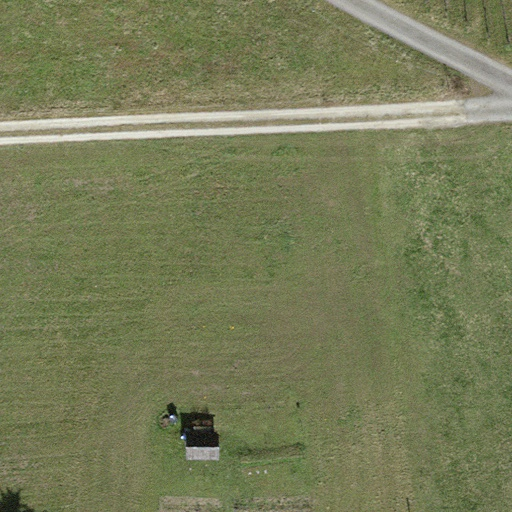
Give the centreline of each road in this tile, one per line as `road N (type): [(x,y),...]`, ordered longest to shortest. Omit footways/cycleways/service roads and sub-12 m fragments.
road 1 (track): [(0,133),(511,106)]
road 2 (track): [(511,81),(355,0)]
